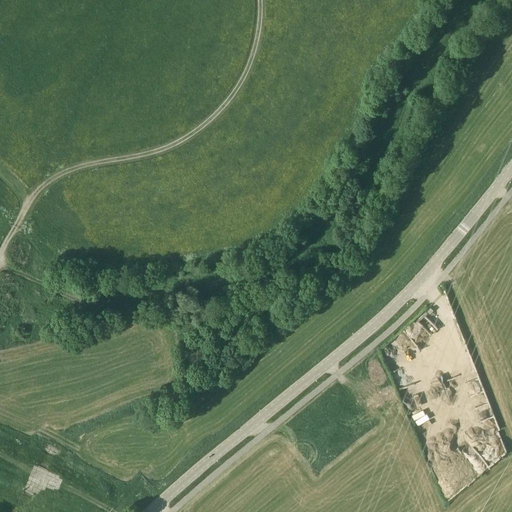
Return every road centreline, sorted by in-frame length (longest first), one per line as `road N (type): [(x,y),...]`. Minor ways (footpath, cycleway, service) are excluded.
road 1 (tertiary): [(152,511),(374,325),(511,169)]
road 2 (track): [(258,0),(247,69),(227,102),(172,145),(46,181),(0,257)]
